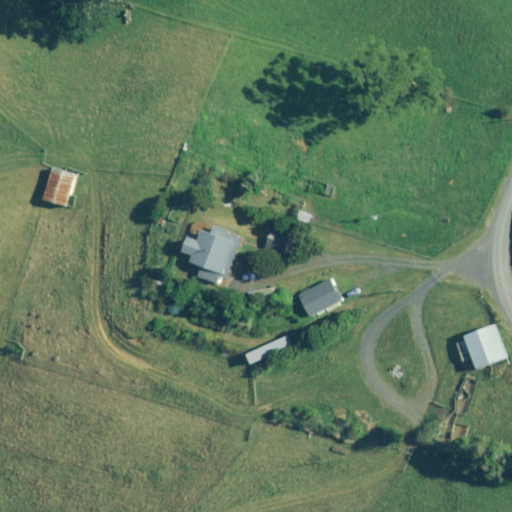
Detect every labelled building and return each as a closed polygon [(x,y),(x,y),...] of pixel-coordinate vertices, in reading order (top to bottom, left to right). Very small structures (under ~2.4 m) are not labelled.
[(82,173),(59,165),(47,198),(71,206),(82,173)] [(341,182),(331,181),(329,194),(339,195),(341,182)] [(206,240),(198,236),(192,251),(201,254),(199,261),(210,265),(207,275),(234,286),(253,238),(216,224),(212,234),(209,232),(206,240)] [(298,235),(279,228),(273,245),(292,252),(298,235)] [(350,298),(339,277),(306,294),(317,315),(350,298)] [(499,323),(458,338),(467,361),(477,357),(481,368),(511,357),(499,323)]
